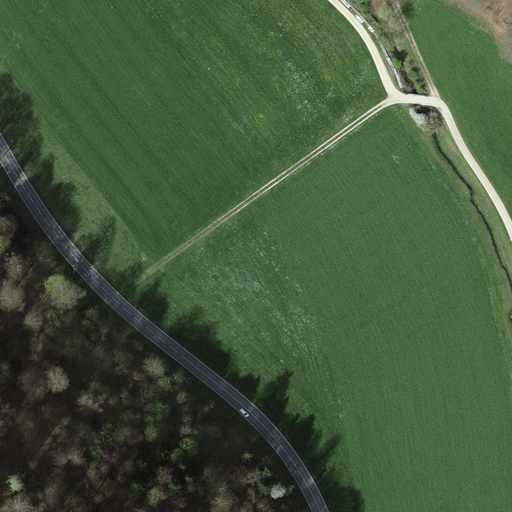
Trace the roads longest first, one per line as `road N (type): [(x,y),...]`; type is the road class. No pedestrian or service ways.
road 1 (secondary): [(323,511),(266,423),(93,279),(0,142)]
road 2 (track): [(174,258),(398,95)]
road 3 (track): [(438,100),(398,95),(370,40),(336,0)]
road 4 (track): [(511,229),(438,100)]
